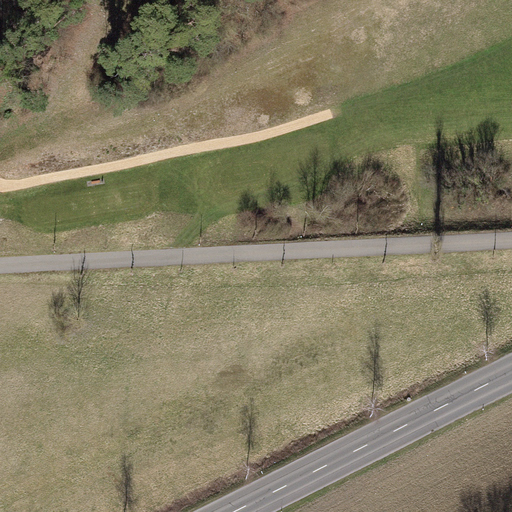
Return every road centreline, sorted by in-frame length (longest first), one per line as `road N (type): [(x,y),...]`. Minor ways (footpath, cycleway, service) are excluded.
road 1 (unclassified): [(0,268),(511,243)]
road 2 (tertiary): [(511,377),(247,511)]
